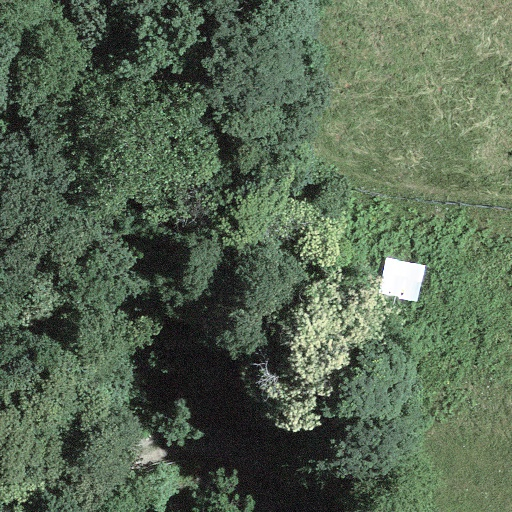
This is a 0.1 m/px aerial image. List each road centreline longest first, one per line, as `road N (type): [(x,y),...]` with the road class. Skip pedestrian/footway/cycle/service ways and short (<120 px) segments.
road 1 (track): [(315,511),(288,474),(251,448),(205,434),(149,445),(120,461),(72,511)]
road 2 (track): [(271,511),(238,489),(214,487),(181,496),(162,511)]
